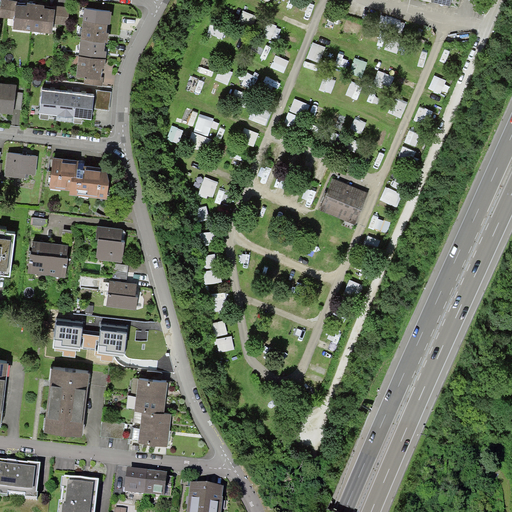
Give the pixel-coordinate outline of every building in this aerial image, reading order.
[(18,0),(17,0),(0,0),(0,4),(0,16),(14,18),(16,19),(18,3),(18,0)] [(28,2),(27,4),(18,3),(16,19),(14,18),(13,30),(31,31),(35,3),(28,2)] [(46,4),(35,3),(31,31),(54,34),(55,22),(53,22),(55,7),(45,6),(46,4)] [(55,7),(53,22),(55,22),(68,24),(71,7),(55,5),(55,7)] [(108,21),(83,18),(80,39),(106,42),(108,21)] [(106,42),(80,39),(78,55),(104,58),(106,42)] [(104,58),(78,55),(76,75),(84,76),(101,78),(104,58)] [(101,78),(84,76),(83,84),(100,86),(101,78)] [(15,83),(0,81),(0,110),(12,112),(15,83)] [(96,94),(41,88),(39,114),(93,120),(96,94)] [(36,155),(6,152),(3,177),(14,178),(15,172),(34,174),(36,155)] [(83,160),(51,157),(49,186),(68,187),(68,194),(103,196),(105,167),(82,165),(83,160)] [(332,178),(319,210),(355,224),(368,193),(332,178)] [(47,211),(33,210),(32,222),(46,224),(47,211)] [(0,272),(9,273),(15,230),(5,229),(6,225),(0,224),(0,272)] [(125,229),(98,226),(94,255),(121,258),(125,229)] [(68,242),(30,238),(27,270),(64,274),(68,242)] [(127,263),(113,262),(111,276),(126,278),(127,263)] [(138,292),(135,292),(136,282),(109,279),(106,303),(136,307),(138,292)] [(83,327),(56,324),(53,348),(80,351),(83,327)] [(127,332),(101,329),(98,353),(124,356),(124,353),(125,353),(127,332)] [(47,407),(44,427),(78,432),(86,369),(52,365),(49,386),(47,407)] [(162,372),(148,370),(147,377),(140,376),(138,392),(166,395),(168,380),(162,379),(162,372)] [(138,392),(136,407),(143,408),(164,411),(166,395),(138,392)] [(143,408),(142,424),(169,427),(171,412),(164,411),(143,408)] [(103,419),(101,434),(124,437),(126,422),(103,419)] [(142,424),(140,439),(168,443),(169,427),(142,424)] [(0,492),(34,497),(37,465),(0,460),(0,492)] [(126,491),(145,493),(148,473),(129,470),(126,491)] [(166,475),(148,473),(145,493),(164,495),(164,494),(171,495),(173,476),(166,476),(166,475)] [(57,511),(94,511),(98,482),(64,478),(63,479),(61,479),(60,489),(62,489),(61,503),(58,503),(57,511)] [(220,511),(221,507),(219,507),(221,488),(193,485),(189,511),(220,511)]
